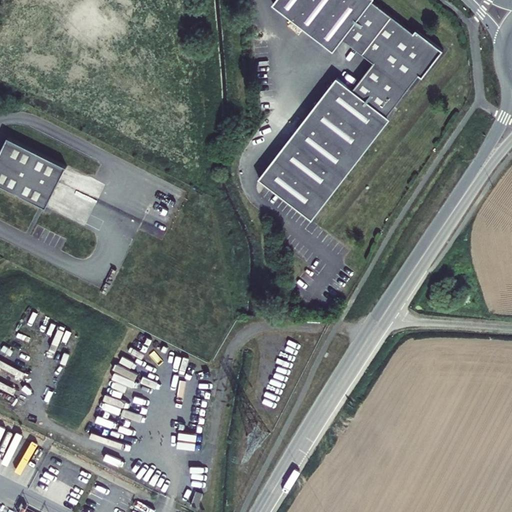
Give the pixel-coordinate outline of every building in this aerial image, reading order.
[(277,0),(273,5),(335,50),(344,38),(376,61),(356,88),(340,76),(265,180),(319,219),(323,213),(320,211),(391,114),(422,72),(425,74),(445,46),(417,26),(415,29),(374,0),(277,0)] [(61,16),(75,20),(79,5),(65,2),(61,16)] [(38,26),(41,12),(27,9),(24,24),(38,26)] [(29,34),(24,49),(39,54),(44,39),(29,34)] [(94,67),(102,54),(90,46),(82,60),(94,67)] [(169,65),(169,80),(180,79),(180,65),(169,65)] [(391,114),(320,211),(323,213),(394,116),(391,114)] [(8,137),(0,152),(0,184),(46,207),(67,166),(8,137)] [(191,505),(198,508),(203,493),(195,490),(191,505)]
